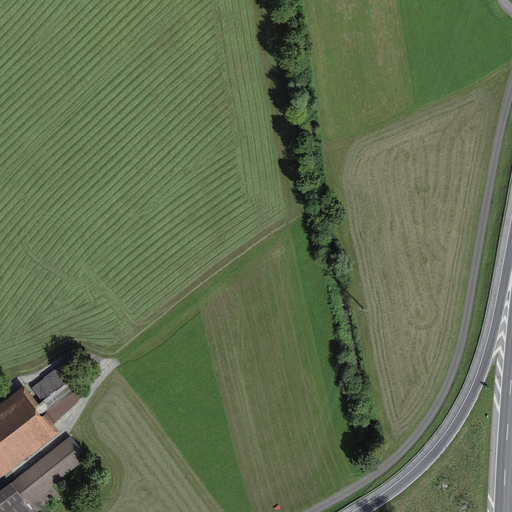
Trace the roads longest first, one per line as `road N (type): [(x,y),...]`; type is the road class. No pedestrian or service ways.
road 1 (track): [(309,511),(388,464),(443,392),(468,313),(511,83)]
road 2 (trunk): [(511,242),(491,343),(461,413),(416,469),(360,511)]
road 3 (trunk): [(511,377),(503,511)]
